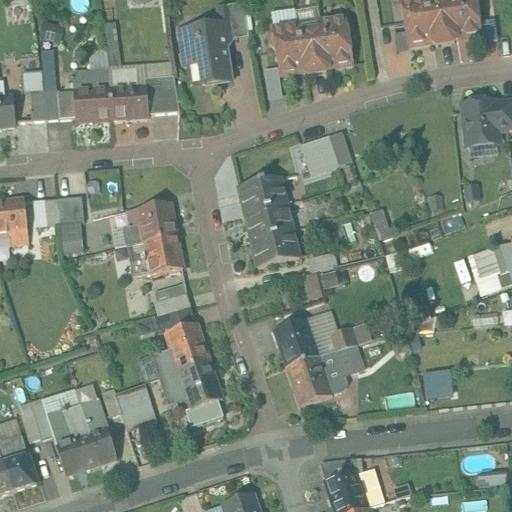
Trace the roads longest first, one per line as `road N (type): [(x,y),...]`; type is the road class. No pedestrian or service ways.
road 1 (residential): [(197,155),(403,88),(511,69)]
road 2 (residential): [(197,155),(234,322),(277,451)]
road 3 (residential): [(277,451),(511,426)]
road 4 (residential): [(84,511),(277,451)]
road 5 (residential): [(0,171),(197,155)]
